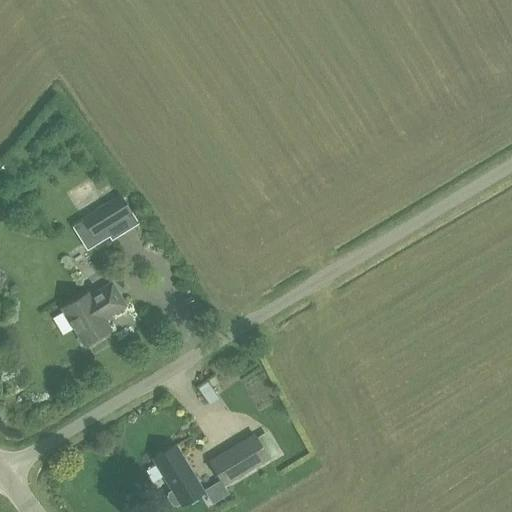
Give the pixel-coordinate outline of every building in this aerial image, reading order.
[(133,212),(121,194),(82,218),(93,236),(133,212)] [(126,305),(112,283),(89,296),(87,293),(63,308),(84,344),(89,341),(90,343),(94,343),(98,342),(101,340),(104,337),(106,333),(105,332),(109,329),(102,317),(111,312),(112,314),(126,305)] [(195,380),(206,397),(215,392),(204,375),(195,380)] [(173,412),(181,428),(202,418),(194,401),(173,412)] [(269,458),(254,434),(210,461),(224,485),(269,458)] [(176,505),(179,504),(180,506),(204,491),(177,444),(152,459),(171,490),(168,492),(167,496),(172,504),(176,505)]
